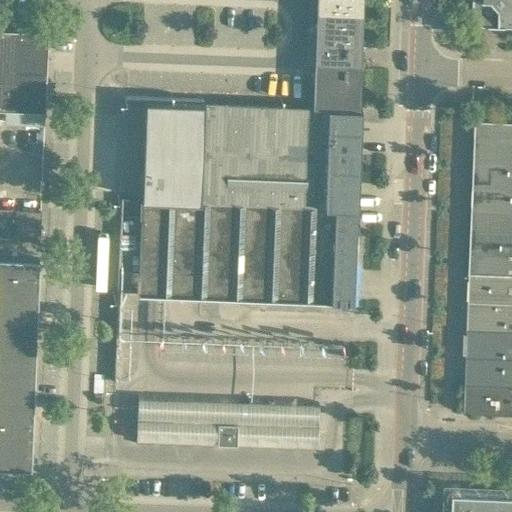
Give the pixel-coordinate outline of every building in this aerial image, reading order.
[(316,0),(317,7),(361,9),(360,0),(316,0)] [(511,25),(511,0),(473,0),(473,17),(474,17),(479,23),(479,24),(511,25)] [(317,7),(315,55),(359,57),(361,9),(317,7)] [(0,106),(44,108),(47,28),(0,25),(0,106)] [(315,55),(313,103),(357,105),(359,57),(315,55)] [(145,96),(141,196),(200,198),(356,205),(357,183),(358,154),(360,105),(357,105),(313,103),(287,102),(204,98),(145,96)] [(511,118),(475,117),(469,270),(511,271),(511,118)] [(356,205),(199,198),(141,196),(137,290),(352,299),(356,205)] [(0,234),(40,236),(41,207),(0,205),(0,234)] [(0,254),(0,464),(30,466),(36,305),(39,256),(0,254)] [(511,271),(469,270),(468,298),(511,299),(511,271)] [(347,423),(352,299),(137,290),(118,289),(112,414),(138,415),(347,423)] [(511,299),(468,298),(467,326),(511,327),(511,299)] [(511,327),(467,326),(466,354),(511,355),(511,327)] [(511,355),(466,354),(465,382),(511,383),(511,355)] [(511,383),(465,382),(464,410),(511,411),(511,383)] [(217,440),(218,419),(138,416),(137,436),(217,440)] [(217,440),(236,440),(237,420),(218,419),(217,440)] [(320,423),(237,420),(236,440),(319,444),(320,423)] [(511,511),(511,490),(463,489),(463,488),(462,487),(461,486),(460,485),(459,484),(458,483),(457,483),(455,483),(453,484),(451,485),(450,486),(450,487),(449,489),(449,491),(449,493),(450,494),(452,495),(452,496),(454,497),(453,511),(511,511)]
